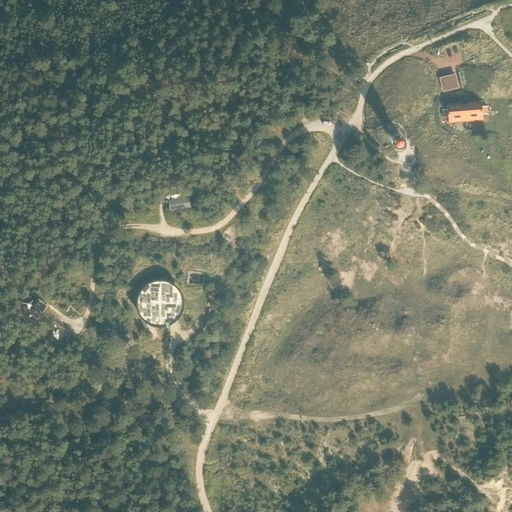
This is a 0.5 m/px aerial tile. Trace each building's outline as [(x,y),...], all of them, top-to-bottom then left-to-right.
[(454,75),(447,77),(450,90),(457,88),(454,75)] [(447,77),(440,79),(443,91),(450,90),(447,77)] [(464,106),(465,122),(482,121),(482,115),(487,115),(486,107),(481,107),(481,102),(467,103),(468,106),(464,106)] [(465,122),(464,106),(460,107),(460,104),(447,105),(447,110),(442,111),(443,118),(448,118),(448,123),(465,122)] [(397,132),(387,138),(390,141),(393,139),(395,142),(395,143),(394,144),(394,145),(394,146),(394,147),(394,148),(395,149),(396,150),(397,150),(397,151),(398,151),(399,151),(400,151),(401,151),(401,150),(402,150),(403,149),(403,148),(404,148),(404,147),(404,146),(404,145),(404,144),(403,143),(403,142),(402,142),(402,141),(401,141),(400,141),(399,141),(398,141),(397,141),(397,140),(395,138),(399,135),(397,132)] [(169,210),(189,207),(188,199),(168,202),(169,210)] [(162,283),(160,283),(158,283),(156,283),(154,284),(152,284),(150,285),(148,286),(146,287),(145,289),(143,290),(142,292),(141,294),(140,295),(139,297),(138,299),(138,301),(138,304),(138,306),(138,308),(138,310),(139,312),(139,314),(140,316),(141,317),(143,319),(144,321),(146,322),(147,323),(149,324),(151,325),(153,326),(155,326),(157,327),(159,327),(161,327),(163,326),(165,326),(167,325),(169,324),(171,323),(173,322),(174,321),(176,319),(177,318),(178,316),(179,314),(180,312),(181,310),(181,308),(181,306),(181,304),(181,302),(181,300),(180,298),(180,296),(179,294),(178,292),(176,291),(175,289),(173,288),(172,287),(170,286),(168,285),(166,284),(164,283),(162,283)] [(47,307),(38,299),(33,306),(42,313),(47,307)] [(29,314),(37,320),(41,315),(33,309),(29,314)]
